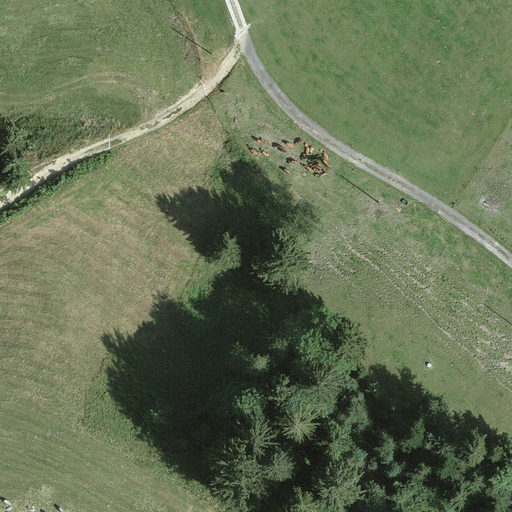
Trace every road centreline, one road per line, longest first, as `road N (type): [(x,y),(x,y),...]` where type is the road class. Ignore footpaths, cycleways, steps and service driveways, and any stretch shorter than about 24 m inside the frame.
road 1 (track): [(511,263),(296,115),(242,37)]
road 2 (track): [(242,37),(209,86),(178,110),(0,206)]
